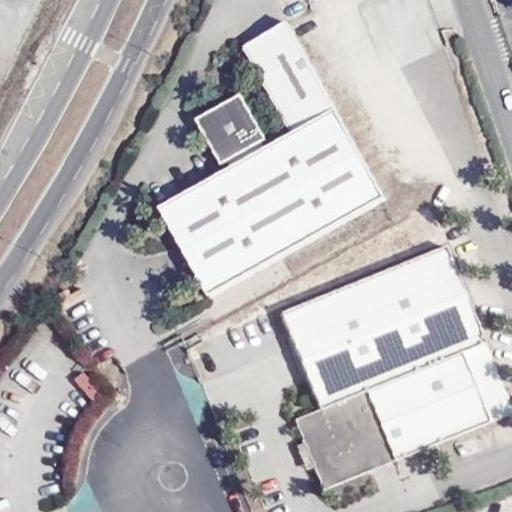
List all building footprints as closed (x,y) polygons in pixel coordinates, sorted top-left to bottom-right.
[(260,147),(268,142),(242,102),(202,124),(224,166),(230,164),(234,173),(165,211),(210,298),(386,198),(338,115),(265,155),(260,147)] [(445,105),(451,120),(440,125),(456,162),(475,154),(453,102),(445,105)] [(308,298),(443,243),(431,215),(296,270),(308,298)] [(320,413),(296,423),(323,494),(373,474),(369,463),(389,456),(393,466),(511,418),(445,251),(283,316),(320,413)] [(373,474),(393,466),(389,456),(369,463),(373,474)] [(511,511),(511,496),(464,511),(511,511)]
